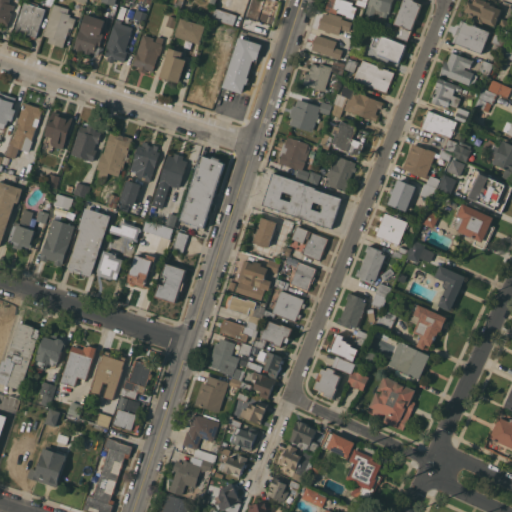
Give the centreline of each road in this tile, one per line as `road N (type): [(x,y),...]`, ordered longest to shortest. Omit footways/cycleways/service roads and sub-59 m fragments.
road 1 (tertiary): [(302,0),(135,511)]
road 2 (residential): [(443,0),(294,399),(252,488)]
road 3 (residential): [(256,145),(0,59)]
road 4 (residential): [(511,288),(430,472)]
road 5 (residential): [(190,345),(0,281)]
